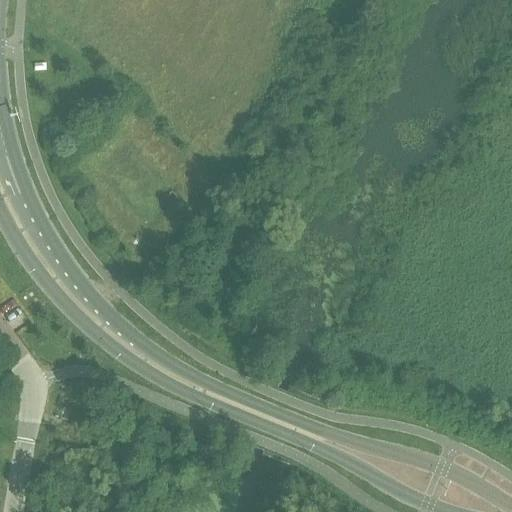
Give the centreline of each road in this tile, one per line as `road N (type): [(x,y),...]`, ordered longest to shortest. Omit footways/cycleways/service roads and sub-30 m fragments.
road 1 (primary): [(511,507),(440,468),(311,428),(200,381),(127,334),(63,258),(35,210),(2,116)]
road 2 (primary): [(0,206),(61,298),(134,362),(450,511)]
road 3 (tertiary): [(13,511),(31,383)]
